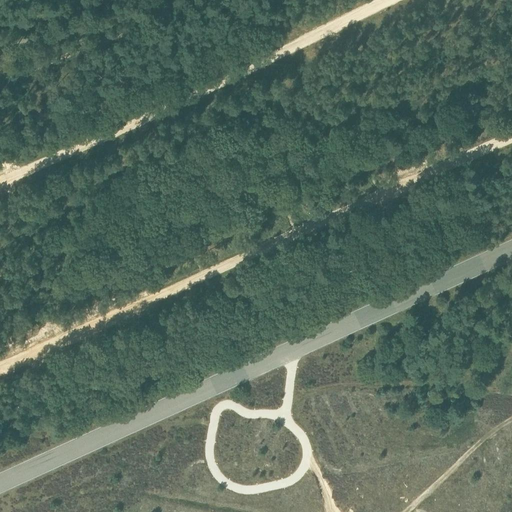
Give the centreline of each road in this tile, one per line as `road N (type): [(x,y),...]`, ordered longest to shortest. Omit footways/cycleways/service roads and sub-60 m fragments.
road 1 (track): [(511,136),(0,366)]
road 2 (track): [(0,183),(395,0)]
